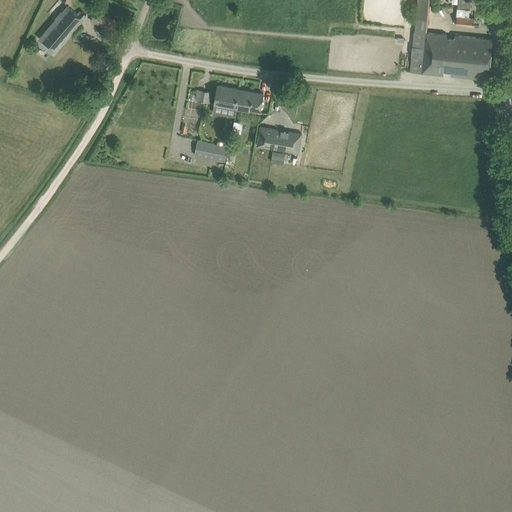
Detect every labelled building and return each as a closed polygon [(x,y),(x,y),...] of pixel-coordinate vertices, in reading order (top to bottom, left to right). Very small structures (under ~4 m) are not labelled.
[(414,31),(410,71),(443,74),(443,70),(451,71),(451,75),(488,78),(493,38),(483,37),(455,35),(454,39),(447,38),(447,34),(427,32),(429,0),(417,0),(415,31),(414,31)] [(458,0),(456,25),(464,25),(474,26),(475,18),(469,17),(470,0),(458,0)] [(40,38),(55,51),(83,19),(83,18),(86,14),(82,11),(79,15),(68,6),(40,38)] [(95,10),(91,20),(117,33),(122,22),(95,10)] [(214,104),(238,109),(239,100),(238,99),(240,89),(218,85),(214,104)] [(239,100),(238,109),(260,113),(263,93),(240,89),(238,99),(239,100)] [(202,90),(200,100),(208,101),(209,91),(202,90)] [(241,132),(244,122),(235,119),(232,130),(241,132)] [(260,126),(259,136),(257,145),(299,152),(300,143),(302,133),(260,126)] [(198,140),(195,155),(224,161),(227,146),(198,140)] [(272,161),(284,163),(285,151),(273,150),(272,161)]
